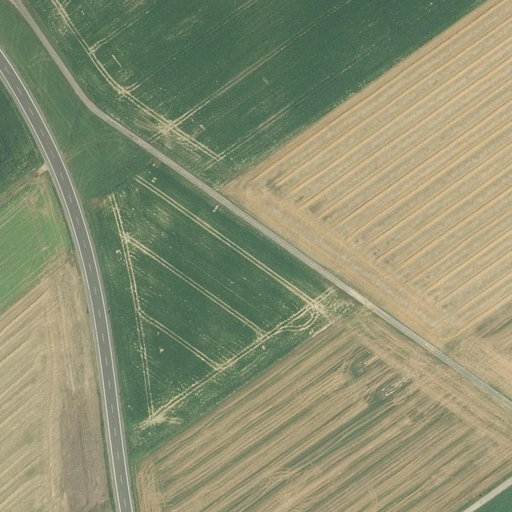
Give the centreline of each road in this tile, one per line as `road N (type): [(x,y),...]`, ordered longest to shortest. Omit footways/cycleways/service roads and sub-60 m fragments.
road 1 (track): [(15,0),(98,114),(511,408)]
road 2 (tertiary): [(126,511),(78,222),(55,160),(0,61)]
